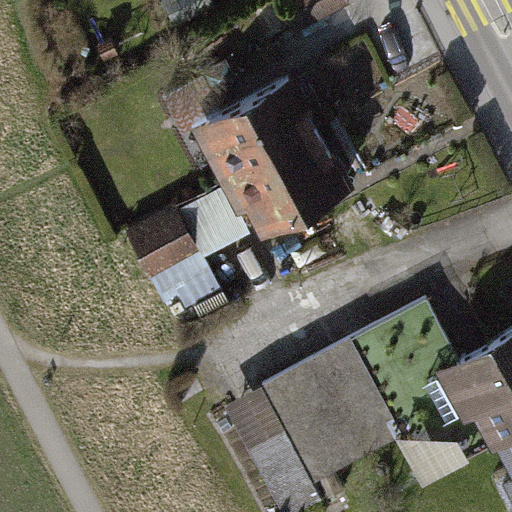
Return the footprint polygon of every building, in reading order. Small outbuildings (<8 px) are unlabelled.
[(277,0),(277,1),(291,28),(344,0),(277,0)] [(189,106),(220,163),(320,110),(290,53),(189,106)] [(220,163),(251,221),(351,168),(320,110),(220,163)] [(175,200),(126,226),(150,271),(164,263),(176,284),(211,265),(175,200)] [(425,476),(489,442),(511,430),(511,307),(453,339),(427,290),(223,397),(277,499),(402,433),(425,476)] [(511,430),(489,442),(511,486),(511,430)]
